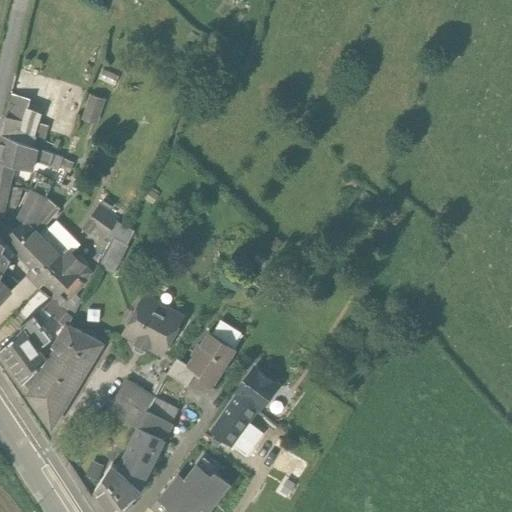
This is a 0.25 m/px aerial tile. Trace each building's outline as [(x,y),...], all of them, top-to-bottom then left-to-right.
[(11,111),(29,115),(31,103),(46,106),(48,93),(60,96),(63,80),(20,71),(11,111)] [(21,122),(5,118),(1,135),(30,145),(33,136),(19,131),(21,122)] [(30,145),(1,135),(0,139),(0,161),(14,166),(32,170),(34,161),(37,148),(30,145)] [(53,154),(37,148),(34,161),(49,166),(53,154)] [(63,158),(53,154),(49,166),(58,170),(63,158)] [(14,166),(0,161),(0,185),(9,187),(14,166)] [(39,180),(18,219),(23,221),(11,233),(6,238),(12,242),(11,244),(16,249),(33,231),(30,228),(36,216),(46,198),(47,198),(53,186),(39,180)] [(0,185),(0,211),(3,212),(9,187),(0,185)] [(18,189),(9,187),(3,212),(0,211),(0,214),(2,216),(3,216),(6,212),(9,213),(14,205),(17,196),(18,189)] [(97,212),(89,223),(94,226),(106,235),(107,234),(113,238),(118,230),(113,227),(118,221),(113,218),(110,221),(97,212)] [(44,223),(36,216),(30,228),(33,231),(35,233),(44,223)] [(11,233),(6,229),(2,234),(6,238),(11,233)] [(35,233),(33,231),(16,249),(15,249),(26,260),(34,268),(40,275),(40,274),(66,300),(83,282),(74,273),(82,265),(70,254),(63,261),(35,233)] [(5,244),(0,239),(0,300),(11,290),(4,284),(0,279),(0,276),(4,271),(9,262),(10,258),(2,250),(5,244)] [(26,260),(19,267),(9,279),(8,279),(4,284),(11,290),(28,274),(34,268),(26,260)] [(9,262),(4,271),(9,274),(14,264),(9,262)] [(89,272),(82,265),(74,273),(83,282),(89,272)] [(34,268),(28,274),(34,280),(40,275),(34,268)] [(183,317),(144,296),(134,313),(132,312),(126,322),(129,323),(123,334),(137,341),(136,343),(147,349),(148,347),(162,355),(183,317)] [(72,316),(52,301),(42,309),(65,327),(66,325),(72,316)] [(38,312),(20,326),(22,328),(0,351),(1,353),(2,352),(23,381),(22,382),(23,383),(34,373),(46,360),(38,350),(52,339),(42,327),(46,323),(38,312)] [(60,336),(53,348),(56,350),(40,376),(30,393),(29,395),(52,427),(102,344),(66,325),(65,327),(60,336)] [(236,350),(208,332),(199,347),(198,346),(192,355),(194,356),(187,366),(197,372),(202,375),(199,379),(212,387),(236,350)] [(187,366),(176,359),(167,374),(187,387),(197,372),(187,366)] [(276,389),(252,371),(211,432),(230,445),(257,409),(264,400),(266,401),(276,389)] [(34,373),(23,383),(30,393),(40,376),(34,373)] [(148,407),(121,391),(109,411),(135,427),(148,407)] [(177,412),(153,399),(147,412),(171,423),(177,412)] [(171,423),(147,412),(139,428),(162,439),(171,423)] [(139,428),(118,470),(124,474),(138,488),(162,439),(139,428)] [(193,458),(168,489),(169,489),(159,499),(158,498),(150,509),(153,511),(193,511),(203,500),(212,506),(227,484),(214,474),(193,458)] [(118,470),(112,465),(95,491),(109,511),(118,511),(121,510),(122,511),(126,511),(137,502),(133,498),(141,490),(138,488),(124,474),(118,470)]
